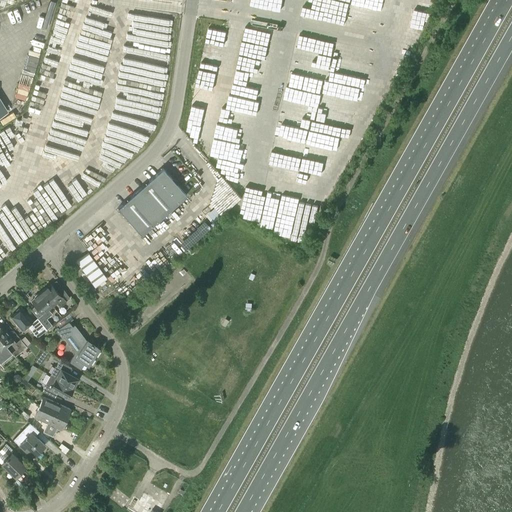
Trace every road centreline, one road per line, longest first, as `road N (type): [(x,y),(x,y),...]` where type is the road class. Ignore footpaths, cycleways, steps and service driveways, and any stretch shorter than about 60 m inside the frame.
road 1 (motorway): [(506,0),(216,511)]
road 2 (motorway): [(245,511),(511,37)]
road 3 (unclassified): [(42,511),(90,460),(122,375),(100,314),(44,246)]
road 4 (unclassified): [(44,246),(164,140),(193,0)]
